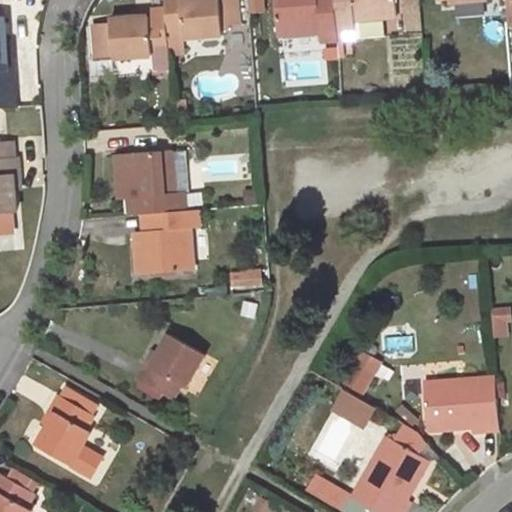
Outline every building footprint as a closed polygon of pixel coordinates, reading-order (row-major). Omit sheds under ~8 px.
[(232,0),(163,0),(165,8),(166,34),(183,33),(183,38),(223,35),(223,31),(223,28),(223,26),(235,25),(232,0)] [(274,0),(277,36),(319,32),(320,41),(337,40),(333,0),(274,0)] [(395,0),(333,0),(337,40),(338,59),(345,58),(342,30),(355,28),(357,39),(384,36),(382,18),(397,16),(395,0)] [(165,8),(147,9),(148,15),(132,16),(110,17),(110,23),(93,24),(95,57),(113,56),(113,58),(152,55),(152,49),(168,49),(166,34),(165,8)] [(7,56),(4,17),(0,16),(0,89),(14,88),(12,56),(7,56)] [(183,33),(166,34),(168,49),(168,56),(184,55),(183,38),(183,33)] [(168,49),(152,49),(152,55),(153,69),(169,68),(168,56),(168,49)] [(14,88),(0,89),(0,108),(16,107),(14,88)] [(13,141),(0,141),(0,214),(16,213),(15,191),(13,175),(19,175),(18,157),(14,157),(13,141)] [(246,158),(243,147),(236,148),(239,160),(246,158)] [(190,194),(186,151),(173,152),(176,195),(184,195),(190,194)] [(176,195),(173,152),(117,156),(120,193),(132,192),(134,215),(141,214),(186,211),(184,195),(176,195)] [(194,271),(191,229),(199,229),(198,210),(186,211),(141,214),(142,231),(142,237),(136,238),(139,275),(194,271)] [(511,320),(511,308),(494,311),(495,322),(507,321),(511,320)] [(508,336),(507,321),(495,322),(496,337),(508,336)] [(205,354),(171,334),(160,354),(152,368),(148,365),(139,380),(173,399),(181,384),(186,387),(205,354)] [(160,354),(155,351),(148,365),(152,368),(160,354)] [(373,376),(355,366),(344,384),(363,395),(373,376)] [(495,378),(423,383),(427,428),(453,426),(453,430),(473,428),(474,433),(499,431),(495,378)] [(80,397),(62,387),(57,395),(75,405),(80,397)] [(94,405),(80,397),(75,405),(57,395),(48,410),(53,413),(45,426),(34,445),(87,476),(99,456),(79,445),(87,431),(82,427),(91,414),(90,413),(94,405)] [(53,413),(48,410),(40,423),(45,426),(53,413)] [(426,444),(415,431),(402,424),(393,440),(387,437),(352,498),(344,511),(405,511),(412,501),(408,499),(417,484),(413,482),(427,459),(420,455),(426,444)] [(417,484),(430,461),(427,459),(413,482),(417,484)] [(21,476),(12,470),(8,478),(17,483),(21,476)] [(33,492),(26,489),(17,483),(8,478),(0,474),(0,511),(29,511),(31,510),(26,508),(34,493),(33,492)] [(31,481),(21,476),(17,483),(26,489),(31,481)] [(336,507),(343,493),(316,478),(308,491),(336,507)] [(38,485),(31,481),(26,489),(33,492),(38,485)] [(344,511),(352,498),(343,493),(336,507),(344,511)]
